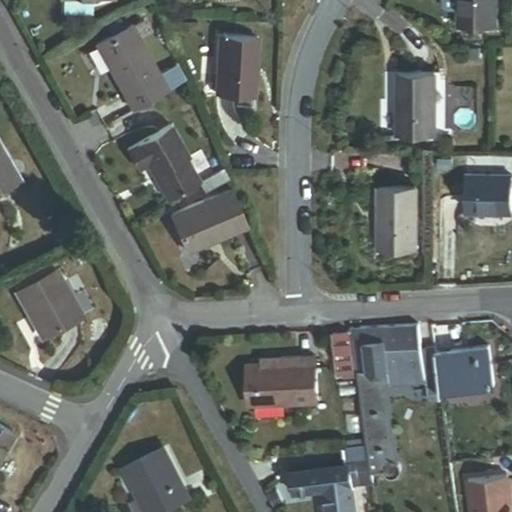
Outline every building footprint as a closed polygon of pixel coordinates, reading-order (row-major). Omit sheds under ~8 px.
[(457,9),(457,0),(442,0),(442,6),(446,10),(457,9)] [(493,0),(457,0),(457,9),(458,26),(493,25),(493,0)] [(129,22),(95,42),(134,109),(168,89),(129,22)] [(258,38),(218,36),(215,94),(255,96),(258,38)] [(434,72),(397,72),(397,134),(434,134),(434,72)] [(189,157),(171,124),(127,149),(138,169),(149,163),(159,181),(157,182),(167,200),(200,181),(187,158),(189,157)] [(0,189),(18,180),(0,148),(0,189)] [(224,169),(209,176),(214,187),(228,179),(224,169)] [(511,175),(465,174),(465,213),(511,213),(511,175)] [(209,176),(200,181),(205,192),(214,187),(209,176)] [(416,187),(378,186),(378,248),(416,248),(416,187)] [(248,227),(232,189),(170,215),(186,253),(248,227)] [(81,315),(54,268),(15,290),(42,337),(63,325),(81,315)] [(392,324),(349,327),(366,443),(370,471),(380,470),(382,475),(385,477),(389,478),(393,477),(397,474),(398,469),(397,464),(393,461),(391,453),(384,387),(423,382),(425,394),(441,392),(441,390),(435,351),(434,344),(421,345),(419,323),(392,324)] [(346,332),(331,334),(337,374),(352,372),(346,332)] [(492,382),(487,344),(435,351),(441,390),(492,382)] [(246,367),(248,406),(319,401),(316,355),(281,357),(281,364),(246,367)] [(0,456),(14,433),(0,425),(0,456)] [(366,443),(342,446),(344,462),(290,470),(293,491),(323,486),(326,511),(356,511),(352,484),(371,481),(370,471),(366,443)] [(188,496),(163,447),(125,466),(134,484),(140,497),(147,511),(155,511),(158,511),(188,496)] [(511,511),(506,474),(467,479),(471,511),(511,511)] [(134,484),(126,488),(133,501),(140,497),(134,484)]
